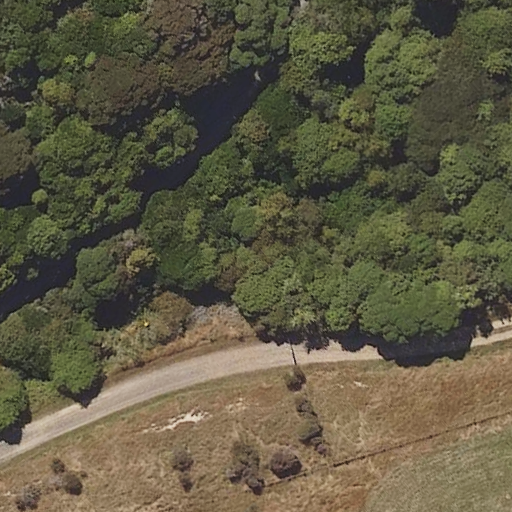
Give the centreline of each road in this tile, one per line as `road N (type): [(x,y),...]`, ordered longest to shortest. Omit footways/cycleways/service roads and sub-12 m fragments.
road 1 (track): [(0,451),(153,382),(255,353),(434,345),(511,326)]
road 2 (track): [(0,372),(190,193),(341,0)]
